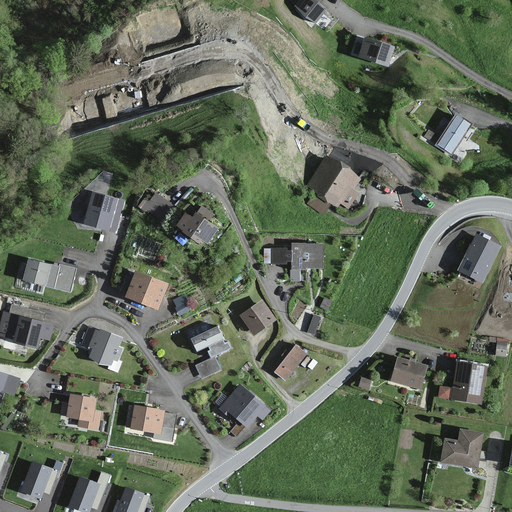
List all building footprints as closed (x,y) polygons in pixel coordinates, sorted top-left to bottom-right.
[(327,13),(311,0),(298,0),(294,5),(317,24),(327,13)] [(395,48),(364,38),(358,58),(389,68),(395,48)] [(471,125),(454,114),(434,145),(450,156),(471,125)] [(359,179),(325,156),(305,186),(314,193),(306,204),(320,213),(327,203),(335,209),(339,204),(347,209),(358,194),(351,190),(359,179)] [(145,198),(140,195),(136,203),(159,215),(167,199),(149,190),(145,198)] [(123,201),(90,192),(81,223),(114,233),(123,201)] [(189,215),(183,211),(174,223),(205,245),(217,228),(193,210),(189,215)] [(500,246),(474,234),(457,270),(482,282),(500,246)] [(321,244),(291,243),(291,249),(266,249),(266,263),(288,264),(288,278),(303,278),(303,268),(321,269),(321,244)] [(57,267),(26,258),(20,279),(68,292),(75,269),(58,264),(57,267)] [(165,283),(133,271),(123,296),(155,308),(165,283)] [(173,298),(178,312),(187,309),(181,294),(173,298)] [(276,322),(263,300),(240,314),(253,335),(276,322)] [(51,325),(0,311),(0,334),(11,338),(10,341),(35,348),(37,339),(47,341),(51,325)] [(120,337),(87,326),(80,346),(90,350),(87,359),(110,366),(112,360),(117,362),(122,349),(117,347),(120,337)] [(218,327),(189,338),(196,356),(200,354),(203,362),(195,365),(201,380),(220,372),(214,358),(231,351),(228,341),(224,343),(218,327)] [(294,341),(273,368),(286,378),(307,351),(294,341)] [(428,367),(397,358),(390,382),(421,390),(428,367)] [(487,366),(454,361),(448,400),(480,406),(487,366)] [(18,379),(0,372),(0,402),(4,392),(12,395),(18,379)] [(269,411),(239,385),(218,409),(231,420),(234,418),(246,428),(256,417),(261,421),(269,411)] [(95,399),(69,394),(68,404),(62,403),(60,416),(78,420),(76,427),(98,432),(101,413),(93,411),(95,399)] [(164,410),(134,405),(133,409),(129,409),(125,430),(160,435),(161,428),(174,430),(177,416),(163,414),(164,410)] [(482,434),(458,430),(457,441),(443,439),(440,463),(476,469),(482,434)] [(58,471),(33,462),(23,491),(41,497),(43,491),(50,493),(58,471)] [(108,476),(103,474),(98,485),(81,478),(70,507),(83,511),(88,511),(91,506),(96,508),(108,476)] [(142,511),(148,496),(126,488),(117,511),(142,511)]
